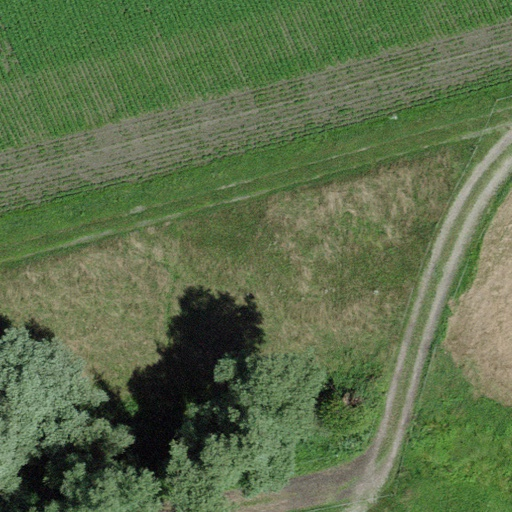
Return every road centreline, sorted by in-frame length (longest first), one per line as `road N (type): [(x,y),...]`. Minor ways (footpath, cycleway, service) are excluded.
road 1 (track): [(511,119),(0,247)]
road 2 (track): [(511,149),(481,185),(434,276),(365,485),(339,511)]
